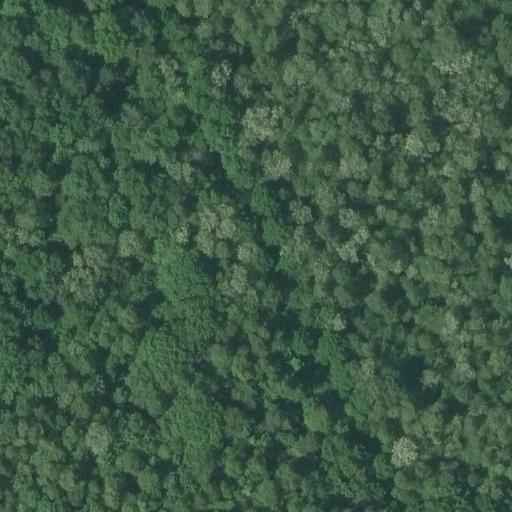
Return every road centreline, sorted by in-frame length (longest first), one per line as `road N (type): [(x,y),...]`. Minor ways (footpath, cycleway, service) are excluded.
road 1 (track): [(0,415),(219,165),(393,511)]
road 2 (track): [(140,0),(219,165)]
